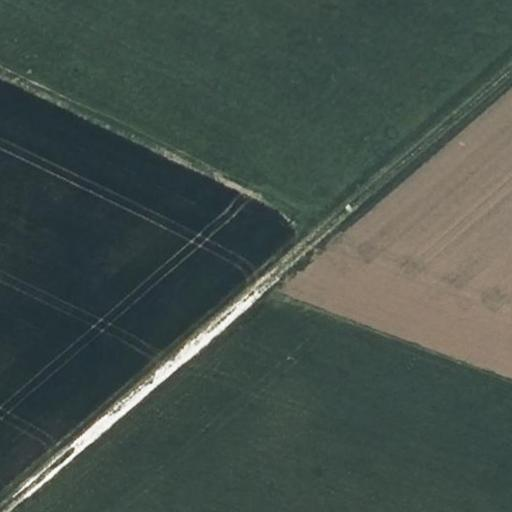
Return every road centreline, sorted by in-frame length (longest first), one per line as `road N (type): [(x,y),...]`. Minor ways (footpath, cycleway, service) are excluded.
road 1 (track): [(511,74),(316,232),(0,511)]
road 2 (track): [(0,69),(290,210),(316,232)]
